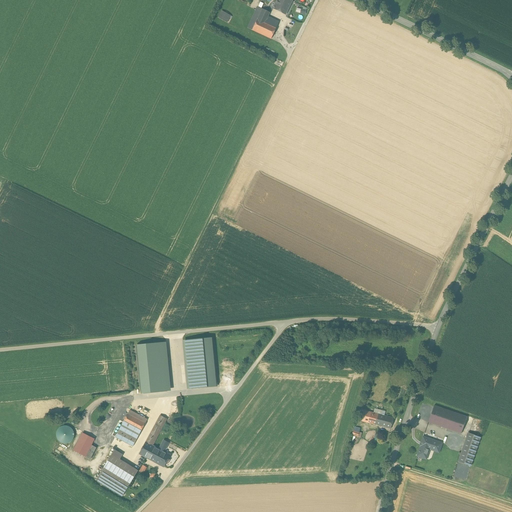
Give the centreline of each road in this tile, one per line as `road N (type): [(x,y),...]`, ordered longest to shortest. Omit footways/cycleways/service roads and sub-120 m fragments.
road 1 (track): [(154,334),(291,51)]
road 2 (unclassified): [(288,320),(0,349)]
road 3 (residential): [(288,320),(137,511)]
road 4 (secondary): [(437,326),(378,511)]
road 5 (secondary): [(511,174),(437,326)]
road 6 (secondary): [(359,0),(504,70)]
road 7 (unclassified): [(437,326),(288,320)]
road 8 (track): [(392,462),(511,503)]
